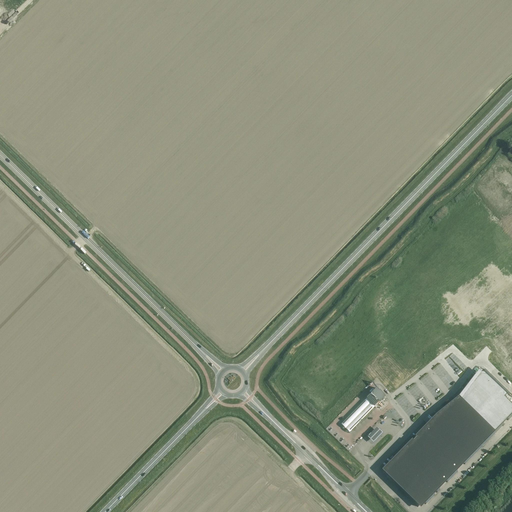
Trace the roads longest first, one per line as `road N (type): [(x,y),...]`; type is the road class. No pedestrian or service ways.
road 1 (secondary): [(268,344),(511,95)]
road 2 (tertiary): [(194,344),(0,153)]
road 3 (unknown): [(374,465),(413,510),(432,504),(496,438),(496,425),(461,385)]
road 4 (secondary): [(105,511),(195,419)]
